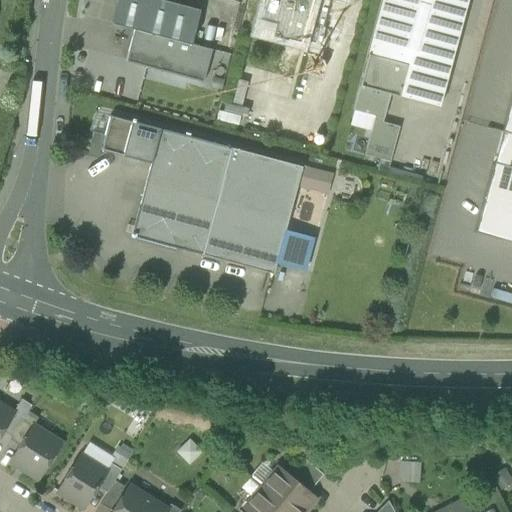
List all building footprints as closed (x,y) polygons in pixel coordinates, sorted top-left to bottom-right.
[(134,30),(191,46),(191,45),(200,12),(156,0),(118,0),(112,24),(134,30)] [(265,0),(257,33),(301,45),(302,41),(315,45),(320,28),(316,27),(322,6),(323,0),(265,0)] [(345,0),(323,0),(322,6),(342,11),(345,0)] [(382,0),(359,87),(390,95),(439,108),(467,0),(382,0)] [(126,63),(204,83),(212,51),(191,45),(191,46),(134,30),(126,63)] [(390,95),(359,87),(353,110),(376,116),(384,118),(390,95)] [(511,94),(502,132),(511,135),(511,94)] [(376,116),(353,110),(349,126),(371,132),(376,116)] [(101,151),(123,157),(132,122),(110,116),(105,137),(101,151)] [(384,118),(376,116),(371,132),(365,156),(391,162),(400,127),(383,123),(384,118)] [(160,130),(132,122),(123,157),(151,164),(160,130)] [(176,249),(203,256),(226,171),(232,149),(160,130),(151,164),(134,227),(132,235),(132,237),(136,238),(136,240),(176,251),(176,249)] [(511,135),(502,132),(493,163),(511,168),(511,135)] [(87,156),(99,159),(101,151),(105,137),(93,133),(87,156)] [(248,153),(232,149),(226,171),(242,175),(248,153)] [(242,175),(226,171),(203,256),(274,275),(277,263),(285,231),(297,187),(302,168),(248,153),(242,175)] [(511,242),(511,168),(493,163),(475,233),(511,242)] [(297,187),(309,190),(314,171),(302,168),(297,187)] [(332,175),(314,171),(309,190),(327,194),(332,175)] [(132,235),(134,227),(128,226),(126,233),(132,235)] [(277,263),(305,271),(313,239),(285,231),(277,263)] [(2,431),(12,437),(29,411),(32,406),(22,399),(13,414),(2,431)] [(0,434),(2,431),(13,414),(0,405),(0,434)] [(39,418),(29,411),(12,437),(11,440),(21,446),(33,427),(39,418)] [(11,462),(38,479),(60,444),(33,427),(21,446),(11,462)] [(191,438),(178,450),(190,463),(203,451),(191,438)] [(58,492),(83,508),(96,487),(106,473),(80,457),(58,492)] [(285,474),(308,494),(324,475),(305,460),(297,469),(293,465),(285,474)] [(96,487),(107,493),(115,481),(121,470),(111,464),(106,473),(96,487)] [(397,484),(417,487),(420,467),(400,464),(397,484)] [(279,469),(262,489),(289,511),(306,511),(307,509),(315,499),(308,494),(285,474),(279,469)] [(100,504),(110,511),(125,487),(115,481),(107,493),(100,504)] [(113,511),(165,511),(167,511),(166,511),(129,487),(113,511)] [(289,511),(262,489),(245,509),(248,511),(289,511)] [(472,511),(466,499),(451,507),(451,508),(443,511),(472,511)] [(393,511),(388,501),(377,511),(393,511)]
